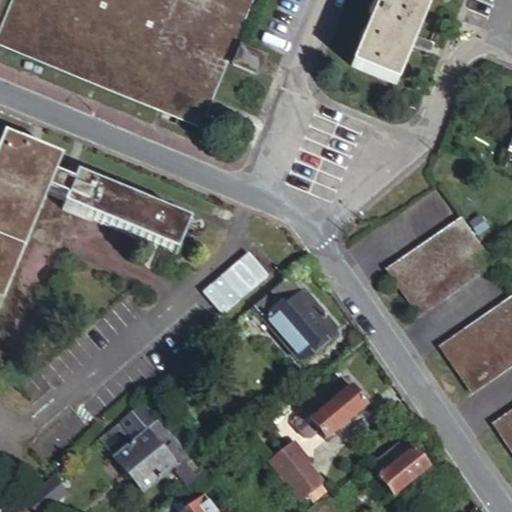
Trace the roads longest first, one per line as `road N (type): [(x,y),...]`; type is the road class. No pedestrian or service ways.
road 1 (unclassified): [(504,511),(297,215)]
road 2 (unclassified): [(0,91),(297,215)]
road 3 (unclassified): [(297,215),(342,208),(426,136),(468,47),(511,50)]
